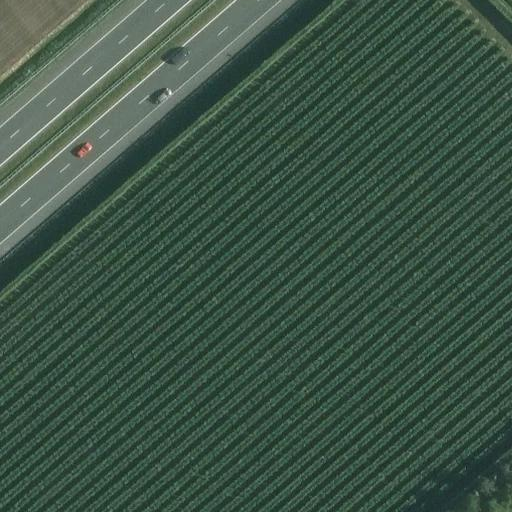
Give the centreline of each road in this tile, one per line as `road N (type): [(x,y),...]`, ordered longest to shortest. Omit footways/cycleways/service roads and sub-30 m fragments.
road 1 (motorway): [(0,225),(260,0)]
road 2 (motorway): [(167,0),(0,145)]
